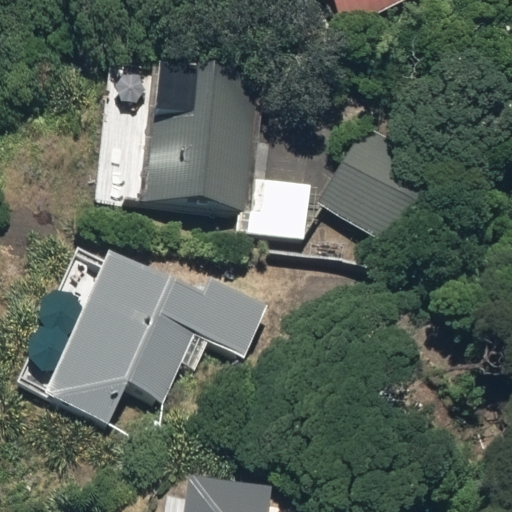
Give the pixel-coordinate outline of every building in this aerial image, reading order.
[(324,0),(343,35),(413,0),(324,0)] [(307,240),(312,189),(249,183),(259,77),(155,68),(142,204),(240,213),(238,235),(307,240)] [(319,205),(400,258),(447,183),(366,132),(319,205)] [(110,258),(47,401),(111,428),(131,387),(165,402),(194,336),(245,358),(266,311),(211,286),(206,299),(110,258)] [(269,511),(273,493),(190,481),(185,511),(269,511)]
